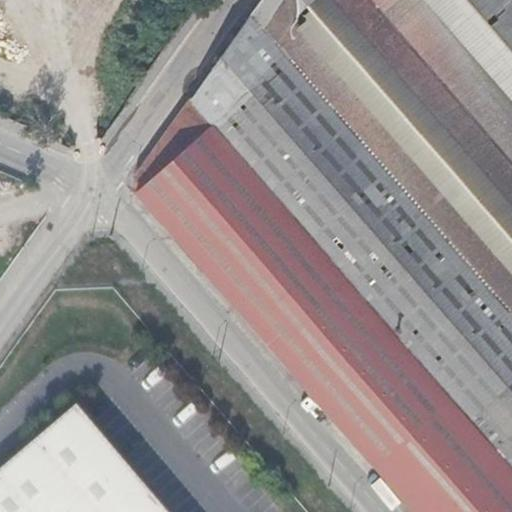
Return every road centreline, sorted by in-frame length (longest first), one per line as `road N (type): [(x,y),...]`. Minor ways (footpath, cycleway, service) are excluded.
road 1 (residential): [(93,191),(381,511)]
road 2 (residential): [(93,191),(229,0)]
road 3 (residential): [(0,321),(93,191)]
